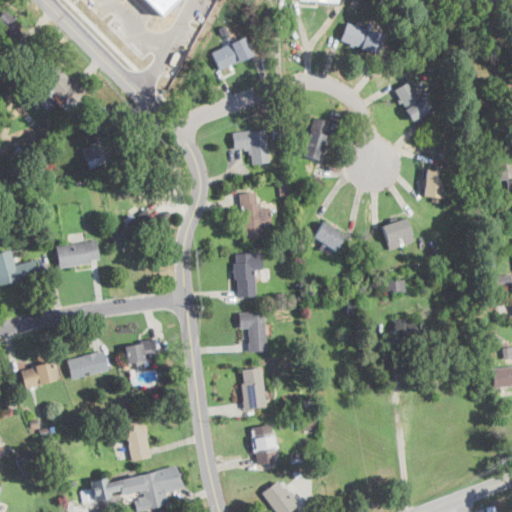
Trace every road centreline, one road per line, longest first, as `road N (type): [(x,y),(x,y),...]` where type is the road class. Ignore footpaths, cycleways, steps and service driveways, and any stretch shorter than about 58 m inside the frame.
road 1 (residential): [(220,511),(185,297),(183,254),(201,181),(196,161),(176,130),(43,0)]
road 2 (residential): [(176,130),(280,87),(323,82),(361,110),(374,164)]
road 3 (residential): [(0,329),(185,297)]
